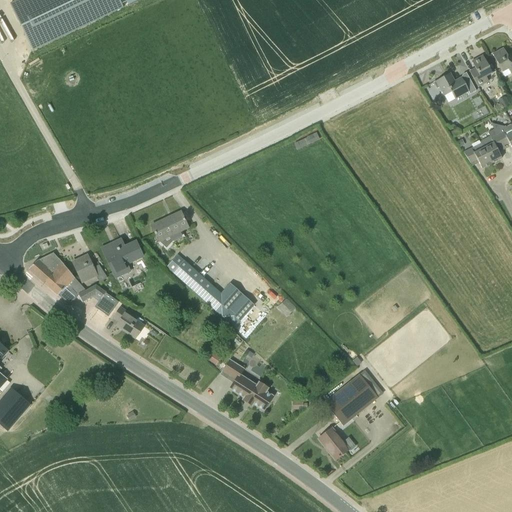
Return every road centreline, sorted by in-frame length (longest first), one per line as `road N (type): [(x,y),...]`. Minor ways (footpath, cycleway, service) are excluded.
road 1 (tertiary): [(0,256),(36,234),(176,184),(510,15)]
road 2 (secondary): [(348,511),(78,327),(0,262)]
